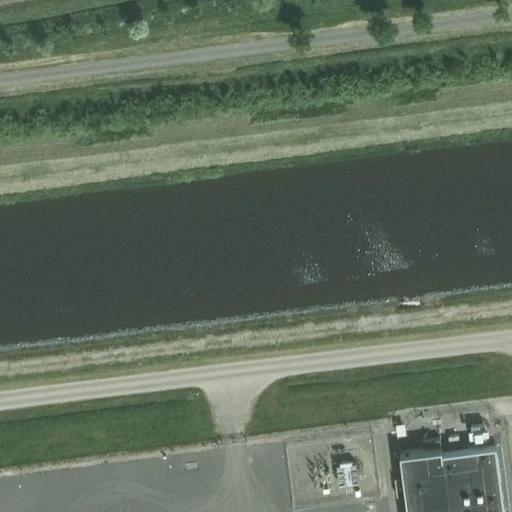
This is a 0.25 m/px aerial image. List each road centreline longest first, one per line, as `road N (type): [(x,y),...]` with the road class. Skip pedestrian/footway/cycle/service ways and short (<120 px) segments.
road 1 (unclassified): [(511,16),(0,81)]
road 2 (unclassified): [(0,406),(511,342)]
